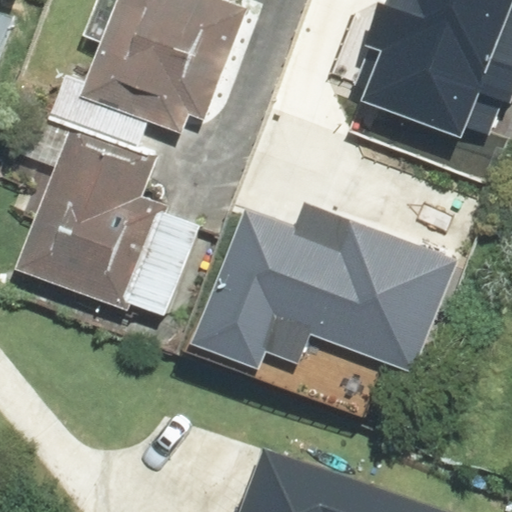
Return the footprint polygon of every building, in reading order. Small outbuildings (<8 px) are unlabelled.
[(132,0),(102,94),(184,120),(193,93),(224,103),(256,4),(243,0),(132,0)] [(399,40),(379,89),(479,129),(496,89),(511,95),(511,0),(398,0),(384,35),(399,40)] [(32,20),(0,8),(0,79),(11,83),(32,20)] [(187,170),(78,133),(30,273),(139,310),(145,295),(186,309),(216,220),(175,206),(187,170)] [(259,194),(208,332),(277,357),(284,339),(317,351),(328,322),(434,360),(475,250),(316,192),(309,212),(259,194)] [(471,511),(474,505),(291,443),(267,511),(471,511)]
